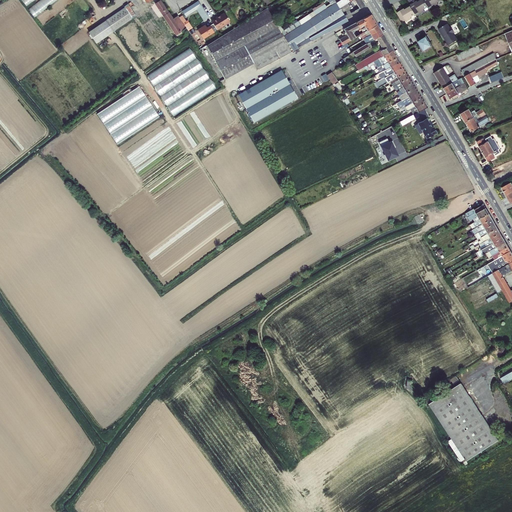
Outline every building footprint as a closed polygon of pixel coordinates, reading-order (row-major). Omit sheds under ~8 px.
[(39,0),(28,9),(34,17),(56,0),(39,0)] [(159,0),(155,3),(152,7),(159,18),(163,17),(177,36),(181,33),(180,31),(186,28),(183,23),(179,17),(177,15),(172,18),(160,0),(159,0)] [(290,52),(347,21),(343,14),(339,8),(351,0),(354,4),(356,3),(359,9),(365,5),(361,0),(339,0),(338,1),(333,4),(315,16),(282,37),(290,52)] [(410,6),(415,15),(416,16),(424,11),(423,10),(428,7),(423,0),(419,0),(417,2),(417,1),(410,5),(410,6)] [(423,0),(428,7),(429,9),(438,4),(437,3),(441,0),(423,0)] [(182,11),(185,16),(196,9),(203,20),(208,17),(198,1),(182,11)] [(124,6),(125,7),(132,19),(136,16),(128,3),(124,6)] [(396,13),(402,23),(406,20),(406,21),(411,18),(411,17),(415,15),(410,6),(404,10),(404,9),(396,13)] [(125,7),(88,32),(96,43),(115,30),(132,19),(125,7)] [(290,52),(282,37),(277,28),(266,8),(206,45),(224,79),(253,63),(257,70),(290,52)] [(213,19),(211,21),(215,27),(217,29),(229,21),(224,12),(217,17),(217,16),(213,18),(213,19)] [(277,28),(282,37),(315,16),(313,13),(309,16),(307,13),(304,15),(305,17),(284,30),(281,26),(277,28)] [(339,39),(343,45),(360,34),(377,24),(370,14),(343,29),(346,35),(339,39)] [(192,28),(187,20),(186,21),(183,23),(186,28),(188,30),(192,28)] [(438,28),(448,45),(456,39),(452,32),(453,31),(450,26),(449,27),(446,23),(438,28)] [(360,34),(363,39),(380,29),(377,24),(360,34)] [(205,25),(197,30),(203,38),(214,32),(212,29),(209,25),(206,27),(205,25)] [(380,29),(363,39),(366,44),(369,42),(376,38),(382,34),(380,29)] [(170,49),(165,43),(173,37),(171,34),(157,44),(164,53),(170,49)] [(358,70),(360,69),(392,50),(382,34),(376,38),(380,46),(378,47),(380,50),(355,65),(358,70)] [(426,36),(417,41),(424,52),(432,46),(426,36)] [(366,44),(348,54),(351,59),(351,60),(371,47),(369,42),(366,44)] [(152,58),(160,52),(154,45),(147,51),(152,58)] [(459,61),(480,51),(478,45),(456,55),(459,61)] [(216,88),(189,48),(147,76),(174,117),(216,88)] [(380,66),(382,65),(396,56),(392,50),(360,69),(361,71),(374,63),(377,62),(380,66)] [(464,76),(496,58),(493,53),(461,70),(464,76)] [(382,65),(385,70),(399,61),(396,56),(382,65)] [(470,86),(476,83),(475,83),(479,81),(479,79),(478,77),(487,72),(486,71),(498,64),(496,58),(464,76),(470,86)] [(386,76),(402,66),(399,61),(385,70),(378,74),(380,79),(386,76)] [(389,81),(405,71),(402,66),(386,76),(389,81)] [(451,76),(445,66),(443,68),(449,78),(451,76)] [(434,73),(443,88),(459,79),(455,73),(451,76),(449,78),(443,68),(434,73)] [(281,70),(238,95),(253,122),(296,97),(281,70)] [(389,81),(392,86),(408,77),(405,71),(389,81)] [(338,82),(332,72),(327,75),(333,84),(338,82)] [(491,82),(503,78),(501,73),(490,78),(491,82)] [(392,86),(395,91),(402,87),(411,82),(408,77),(392,86)] [(443,88),(447,94),(464,84),(461,78),(459,79),(443,88)] [(402,87),(403,89),(393,95),(394,97),(398,95),(398,96),(414,86),(411,82),(402,87)] [(450,99),(467,89),(464,84),(447,94),(450,99)] [(98,114),(118,145),(160,117),(139,86),(98,114)] [(398,96),(401,101),(417,92),(414,86),(398,96)] [(404,106),(420,96),(417,92),(401,101),(402,103),(398,105),(400,108),(404,105),(404,106)] [(409,110),(423,101),(420,96),(404,106),(407,111),(409,110)] [(423,101),(409,110),(412,115),(413,114),(416,112),(417,112),(423,109),(427,107),(423,101)] [(423,109),(417,112),(419,116),(422,120),(417,123),(414,125),(422,140),(436,132),(433,127),(431,128),(426,118),(428,117),(423,109)] [(471,112),(469,109),(460,114),(465,123),(474,118),(476,117),(480,114),(484,112),(482,109),(476,112),(475,111),(471,112)] [(412,120),(410,116),(400,122),(402,125),(412,120)] [(474,118),(465,123),(471,132),(489,121),(487,118),(478,124),(474,118)] [(476,142),(479,147),(492,140),(493,140),(494,139),(494,138),(492,139),(490,136),(485,139),(487,142),(486,143),(483,138),(476,142)] [(386,138),(379,142),(385,154),(384,155),(386,160),(398,155),(394,148),(395,147),(392,141),(389,142),(386,138)] [(492,140),(479,147),(485,157),(496,151),(496,150),(500,148),(494,139),(493,140),(492,140)] [(496,151),(485,157),(488,162),(495,158),(492,153),(494,152),(495,155),(500,152),(499,149),(500,148),(496,150),(496,151)] [(511,181),(511,182),(502,188),(506,195),(511,192),(511,191),(511,181)] [(474,208),(466,213),(470,221),(473,219),(475,222),(489,214),(484,204),(475,209),(474,208)] [(475,226),(476,227),(492,218),(489,214),(475,222),(474,223),(475,226)] [(492,218),(476,227),(473,229),(476,234),(479,232),(495,223),(492,218)] [(479,232),(482,237),(498,228),(495,223),(479,232)] [(482,237),(484,241),(500,232),(498,228),(482,237)] [(484,241),(487,246),(503,237),(500,232),(484,241)] [(484,254),(490,251),(506,242),(503,237),(487,246),(486,247),(481,250),(484,254)] [(506,242),(490,251),(492,255),(496,253),(508,246),(506,242)] [(492,256),(494,260),(511,251),(508,246),(496,253),(492,255),(492,256)] [(493,273),(499,270),(511,262),(511,258),(511,257),(511,253),(511,251),(494,260),(488,264),(493,273)] [(511,301),(511,292),(511,291),(503,277),(502,276),(505,274),(511,270),(511,262),(499,270),(493,273),(499,282),(503,290),(510,302),(511,301)] [(494,285),(499,282),(493,273),(488,276),(494,285)] [(499,282),(494,285),(498,293),(503,290),(499,282)] [(511,379),(511,371),(501,378),(504,383),(511,379)] [(461,383),(429,404),(450,436),(467,461),(498,440),(461,383)] [(463,463),(467,461),(450,436),(446,438),(448,441),(463,463)]
